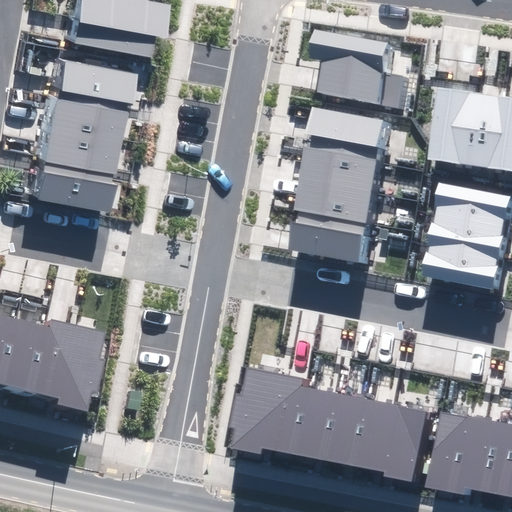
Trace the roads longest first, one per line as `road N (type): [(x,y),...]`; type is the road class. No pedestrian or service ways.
road 1 (residential): [(210,270),(511,320)]
road 2 (residential): [(260,0),(210,270)]
road 3 (residential): [(210,270),(168,509)]
road 4 (residential): [(0,229),(210,270)]
road 5 (tertiary): [(0,470),(168,509)]
